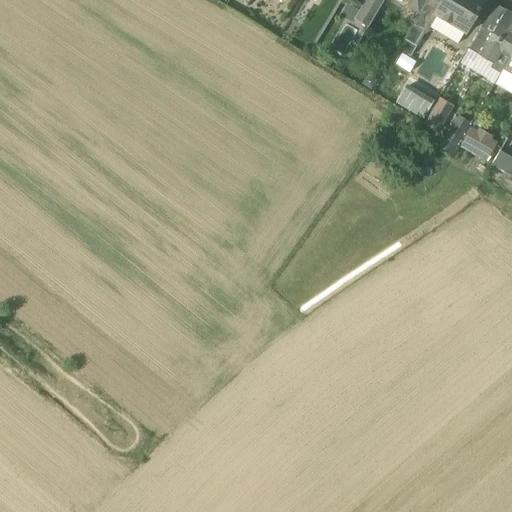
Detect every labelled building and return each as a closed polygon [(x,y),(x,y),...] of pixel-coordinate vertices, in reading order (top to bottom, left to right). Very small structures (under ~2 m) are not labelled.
[(369,27),(384,0),(366,0),(355,19),(359,22),(357,26),(363,30),(366,25),(369,27)] [(420,15),(405,40),(418,46),(434,17),(464,35),(485,0),(440,0),(439,3),(435,0),(428,0),(420,15)] [(420,15),(428,0),(412,0),(408,8),(420,15)] [(500,73),(511,51),(511,13),(506,10),(492,33),(482,27),(470,48),(493,64),(491,67),(500,73)] [(405,40),(399,50),(411,57),(418,46),(405,40)] [(511,51),(500,73),(494,83),(511,93),(511,51)] [(372,76),(365,77),(361,84),(371,91),(378,80),(372,76)] [(396,102),(402,106),(412,89),(406,85),(396,102)] [(451,107),(441,101),(440,101),(428,120),(425,125),(434,131),(436,132),(439,127),(451,107)] [(458,115),(445,136),(458,144),(471,124),(458,115)] [(462,143),(489,158),(497,143),(491,140),(493,136),(479,128),(477,132),(471,128),(462,143)] [(504,170),(511,157),(511,156),(501,150),(493,163),(499,167),(504,170)]
